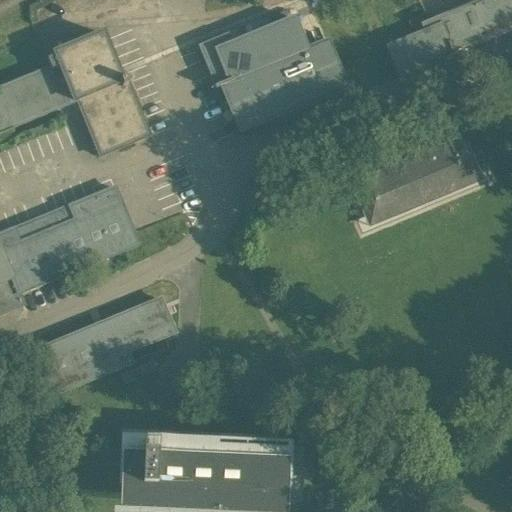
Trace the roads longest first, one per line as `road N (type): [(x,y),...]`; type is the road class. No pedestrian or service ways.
road 1 (unclassified): [(220,199),(237,161),(253,149),(511,42)]
road 2 (unclassified): [(0,341),(183,254),(200,241),(220,199)]
road 3 (residential): [(220,199),(158,47)]
